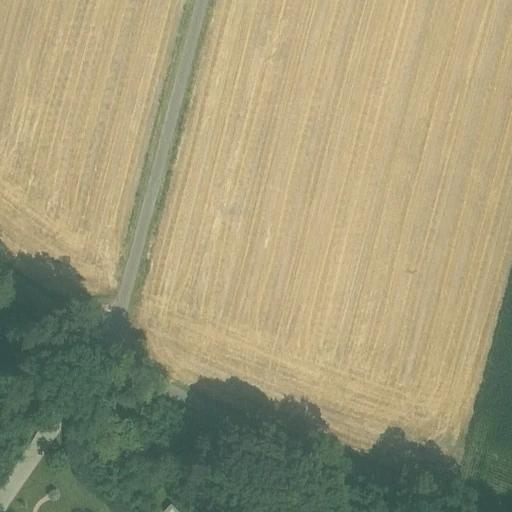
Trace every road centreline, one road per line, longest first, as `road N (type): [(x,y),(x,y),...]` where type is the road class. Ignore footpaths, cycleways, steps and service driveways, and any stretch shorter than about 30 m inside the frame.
road 1 (unclassified): [(115,341),(189,397),(476,511)]
road 2 (unclassified): [(115,341),(199,0)]
road 3 (track): [(0,492),(115,341)]
road 4 (unclassified): [(0,267),(115,341)]
